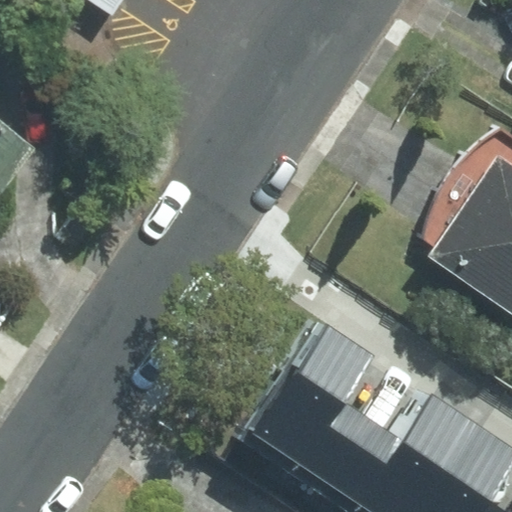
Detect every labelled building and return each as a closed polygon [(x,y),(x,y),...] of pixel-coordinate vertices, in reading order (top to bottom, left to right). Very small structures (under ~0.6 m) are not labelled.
[(90,0),(91,0),(112,16),(118,8),(122,0),(90,0)] [(511,0),(507,0),(486,33),(511,49),(511,0)] [(0,186),(37,139),(0,108),(0,186)] [(511,153),(497,143),(427,243),(511,301),(511,153)] [(238,432),(355,511),(504,511),(492,503),(511,469),(511,447),(420,394),(396,435),(347,404),(374,354),(318,319),(238,432)]
